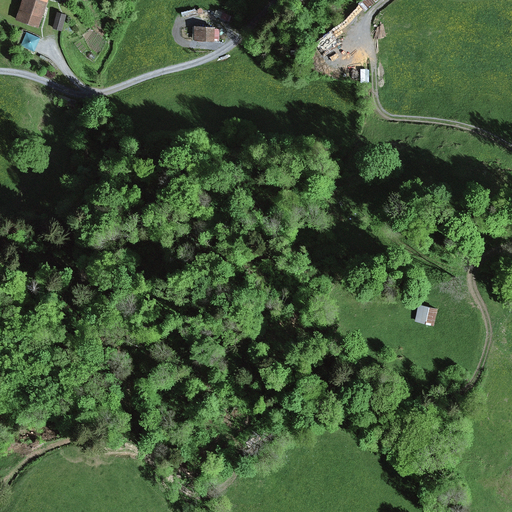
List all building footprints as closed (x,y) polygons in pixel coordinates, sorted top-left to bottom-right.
[(22,0),(15,21),(38,29),(48,0),(22,0)] [(66,16),(56,13),(52,29),(61,32),(66,16)] [(214,28),(194,28),(193,42),(214,43),(214,28)] [(38,51),(41,36),(27,33),(24,48),(38,51)] [(439,307),(420,303),(416,321),(435,325),(439,307)]
